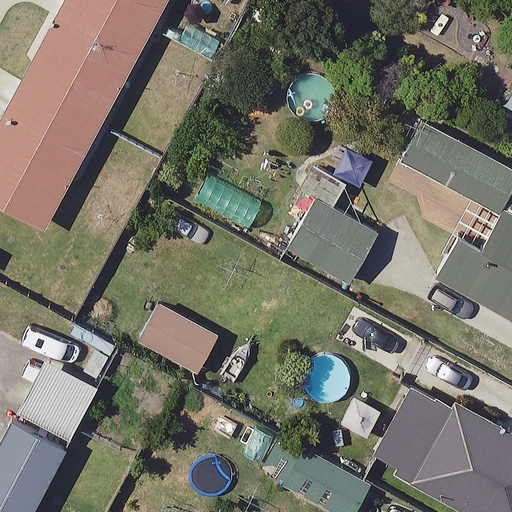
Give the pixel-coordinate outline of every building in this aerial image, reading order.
[(164,0),(64,0),(0,120),(0,194),(46,220),(164,0)] [(511,159),(424,114),(404,153),(507,210),(495,230),(467,217),(438,270),(511,311),(511,159)] [(377,228),(318,195),(291,242),(351,275),(377,228)] [(347,298),(312,281),(295,317),(330,334),(347,298)] [(414,333),(358,304),(338,342),(394,371),(414,333)] [(16,406),(72,436),(101,380),(46,350),(16,406)] [(480,414),(414,377),(373,452),(484,511),(511,511),(511,423),(483,408),(480,414)] [(351,511),(369,480),(307,447),(289,481),(345,511),(351,511)] [(0,505),(21,466),(0,454),(0,505)]
